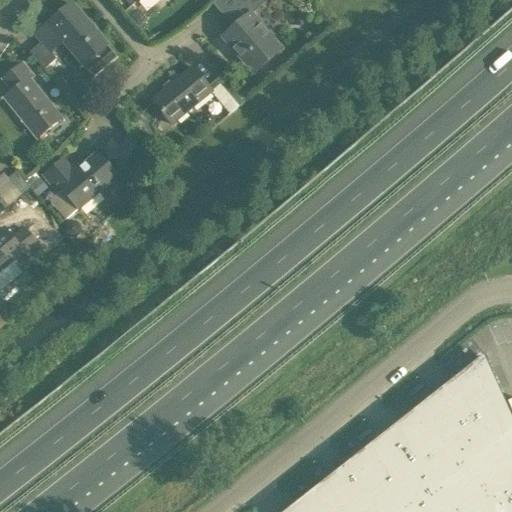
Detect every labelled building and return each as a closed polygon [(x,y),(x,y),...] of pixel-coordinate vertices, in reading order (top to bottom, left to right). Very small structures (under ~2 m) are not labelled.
[(217,0),(239,25),(223,39),(253,75),(281,50),(252,17),(271,1),(269,0),(217,0)] [(107,47),(71,5),(34,36),(41,43),(28,54),(43,71),(56,61),(49,53),(62,42),(92,77),(93,76),(92,75),(111,59),(112,58),(112,57),(113,56),(113,55),(112,53),(112,52),(107,47)] [(33,77),(22,65),(2,81),(12,93),(4,99),(37,140),(61,120),(29,80),(33,77)] [(229,116),(248,99),(225,72),(207,87),(192,68),(151,102),(171,126),(210,93),(229,116)] [(43,75),(39,79),(45,86),(49,83),(43,75)] [(212,127),(215,121),(211,117),(205,117),(203,123),(206,128),(212,127)] [(118,178),(98,155),(73,175),(71,172),(72,171),(63,160),(43,176),(57,194),(61,190),(78,211),(118,178)] [(0,205),(4,210),(29,188),(16,172),(7,179),(6,177),(0,181),(0,205)] [(135,198),(125,186),(113,195),(123,208),(135,198)] [(80,234),(81,228),(77,224),(70,223),(66,227),(65,234),(70,238),(76,239),(80,234)] [(4,229),(0,232),(0,272),(22,255),(27,261),(41,250),(25,229),(12,239),(4,229)] [(484,358),(443,390),(470,424),(502,399),(484,358)] [(443,390),(417,411),(463,471),(490,450),(470,424),(443,390)] [(511,432),(511,421),(502,399),(470,424),(490,450),(511,432)] [(417,411),(390,432),(438,490),(463,471),(417,411)] [(390,432),(364,453),(411,511),(438,490),(390,432)] [(511,432),(490,450),(463,471),(483,496),(511,472),(511,432)] [(364,453),(338,473),(367,511),(410,511),(411,511),(364,453)] [(495,511),(483,496),(463,471),(438,490),(455,511),(495,511)] [(511,511),(511,472),(483,496),(495,511),(511,511)] [(367,511),(338,473),(331,479),(330,478),(311,494),(325,511),(367,511)] [(455,511),(438,490),(411,511),(410,511),(455,511)] [(325,511),(311,494),(287,511),(325,511)]
